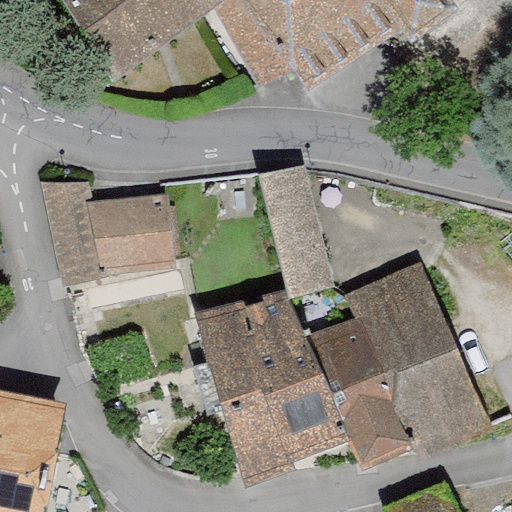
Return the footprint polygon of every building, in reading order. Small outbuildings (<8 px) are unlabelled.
[(37,0),(93,82),(223,4),(228,0),(37,0)] [(447,13),(436,0),(228,0),(223,4),(293,97),(373,38),(388,57),(447,13)] [(244,182),(271,296),(320,285),(293,170),(244,182)] [(80,185),(29,190),(39,288),(94,278),(83,204),(80,185)] [(149,195),(83,204),(94,278),(160,269),(149,195)] [(409,267),(329,298),(337,319),(379,430),(392,460),(473,429),(409,267)] [(271,296),(172,327),(222,485),(324,451),(282,340),(271,296)] [(379,430),(337,319),(282,340),(324,451),(379,430)] [(0,397),(0,511),(20,511),(43,406),(0,397)] [(434,511),(426,490),(372,510),(372,511),(434,511)]
